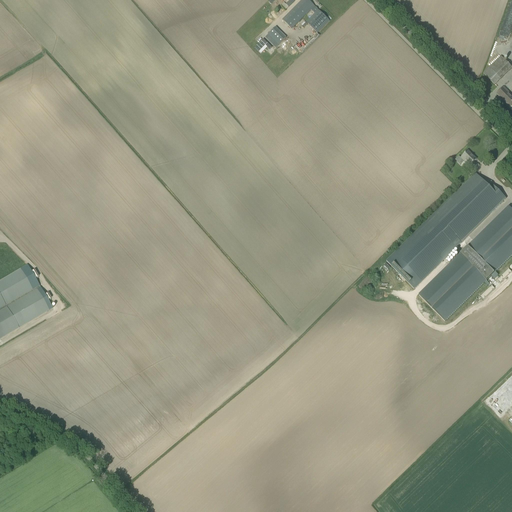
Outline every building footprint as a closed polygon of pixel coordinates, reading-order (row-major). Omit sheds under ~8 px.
[(286,0),(281,5),(286,10),(295,1),(293,0),(286,0)] [(307,0),(302,0),(302,1),(282,20),(291,29),(314,6),(307,0)] [(315,14),(306,23),(317,34),(329,21),(318,10),(314,6),(310,10),(315,14)] [(500,39),(505,41),(511,24),(511,15),(510,14),(502,33),(500,39)] [(290,32),(268,54),(283,68),(304,46),(290,32)] [(483,74),(494,85),(511,68),(500,57),(483,74)] [(496,94),(511,109),(511,96),(503,87),(496,94)] [(467,151),(460,158),(472,170),(476,165),(473,162),(476,160),(467,151)] [(461,243),(506,199),(491,184),(488,187),(475,174),(386,261),(414,289),(445,259),(449,255),(454,250),(461,243)] [(511,211),(508,207),(418,295),(445,322),(484,284),(487,286),(489,285),(486,282),(491,277),(494,280),(498,276),(495,273),(511,256),(511,211)] [(0,339),(52,309),(27,265),(0,280),(0,339)] [(456,342),(460,335),(455,331),(451,338),(456,342)] [(505,411),(507,409),(511,413),(511,380),(495,396),(501,402),(499,405),(505,411)]
